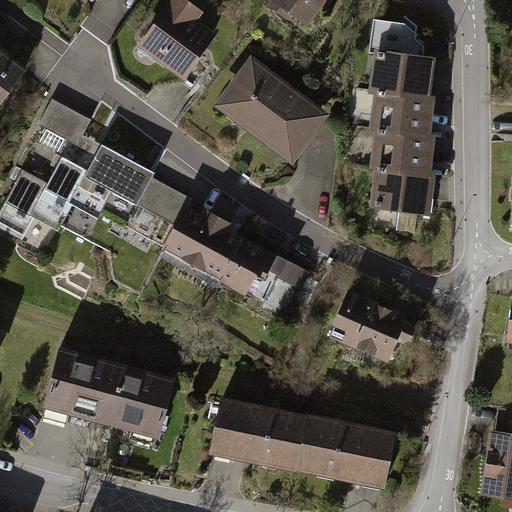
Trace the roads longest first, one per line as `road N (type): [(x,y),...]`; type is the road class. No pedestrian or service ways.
road 1 (residential): [(78,68),(300,227),(475,307)]
road 2 (residential): [(477,0),(481,252)]
road 3 (residential): [(475,307),(441,511)]
road 4 (residential): [(164,511),(0,472)]
